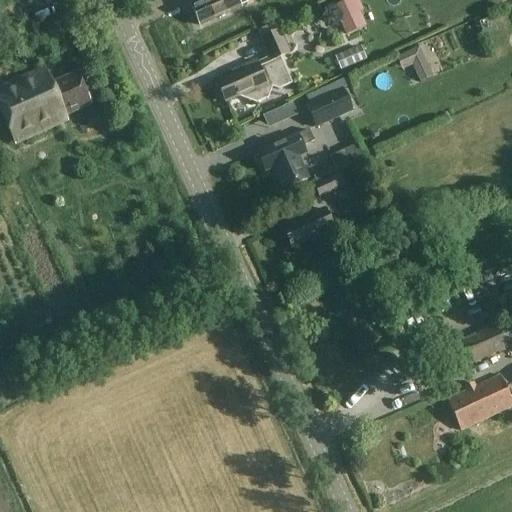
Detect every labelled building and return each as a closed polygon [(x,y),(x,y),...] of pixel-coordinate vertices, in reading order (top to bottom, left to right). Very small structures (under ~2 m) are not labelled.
[(209,0),(191,8),(200,27),(240,9),(239,5),(249,1),(248,0),(209,0)] [(364,27),(358,12),(361,10),(356,0),(344,0),(334,4),(346,35),(364,27)] [(290,87),(279,60),(288,56),(278,33),(260,41),(268,60),(256,65),(255,63),(231,73),(233,77),(215,84),(224,103),(236,97),(254,105),(266,100),(271,90),(277,92),(290,87)] [(349,69),(367,62),(361,48),(344,55),(349,69)] [(433,79),(419,49),(397,59),(402,71),(413,67),(421,84),(433,79)] [(52,86),(44,67),(0,86),(0,111),(15,146),(68,122),(66,118),(91,106),(77,74),(52,86)] [(461,103),(461,84),(442,84),(443,103),(461,103)] [(306,108),(316,130),(352,114),(343,92),(306,108)] [(314,143),(309,132),(298,137),(297,136),(257,154),(265,173),(272,170),(283,194),(309,181),(299,159),(306,156),(303,148),(314,143)] [(319,200),(344,189),(339,176),(314,187),(319,200)] [(291,249),(332,231),(324,212),(282,230),(291,249)] [(463,371),(507,351),(504,344),(501,337),(496,326),(452,346),(463,371)] [(511,332),(501,337),(504,344),(511,340),(511,332)] [(461,433),(511,409),(511,405),(499,378),(447,402),(461,433)]
